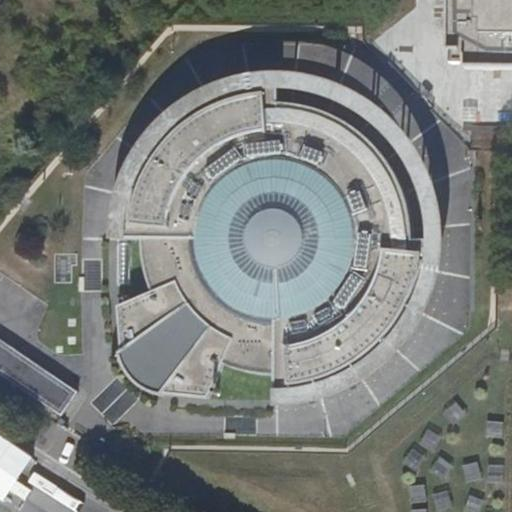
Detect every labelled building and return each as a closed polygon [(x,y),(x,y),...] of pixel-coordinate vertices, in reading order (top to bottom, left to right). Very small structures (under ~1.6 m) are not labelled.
[(470,56),(470,60),(511,60),(511,0),(454,0),(452,55),(470,56)] [(511,60),(470,60),(470,73),(511,73),(511,60)] [(351,395),(358,392),(362,390),(373,383),(383,376),(392,368),(401,359),(413,345),(417,340),(424,329),(435,307),(439,295),(442,283),(445,272),(445,271),(447,258),(447,244),(417,244),(416,232),(415,219),(412,207),(408,195),(403,184),(397,173),(390,162),(382,153),(373,144),(364,135),(360,131),(350,125),(339,119),(328,114),(316,110),(304,107),(291,105),(282,104),(283,75),(281,75),(245,79),(233,82),(221,86),(209,91),(198,97),(188,104),(178,111),(168,119),(152,136),(145,146),(141,152),(136,160),(127,179),(119,204),(116,222),(114,244),(131,245),(131,241),(146,241),(146,257),(148,271),(150,278),(156,294),(122,310),(125,354),(122,356),(131,377),(146,393),(168,400),(169,398),(213,402),(227,368),(237,371),(247,374),(259,376),(272,377),(273,384),(278,412),(291,411),(303,410),(316,408),(328,404),(339,400),(351,395)] [(360,131),(376,106),(366,99),(355,92),(344,87),(332,83),(308,77),(295,75),(283,75),(282,104),(291,105),(304,107),(316,110),(328,114),(339,119),(350,125),(360,131)] [(417,244),(447,244),(447,231),(445,219),(443,207),(440,195),(436,183),(425,160),(418,150),(411,139),(403,130),(394,121),(376,106),(360,131),(364,135),(373,144),(382,153),(390,162),(397,173),(403,184),(408,195),(412,207),(415,219),(416,232),(417,244)] [(80,393),(0,340),(0,339),(0,374),(64,417),(80,393)]
